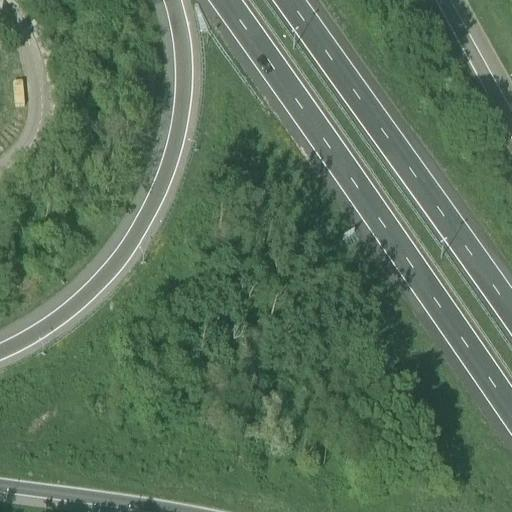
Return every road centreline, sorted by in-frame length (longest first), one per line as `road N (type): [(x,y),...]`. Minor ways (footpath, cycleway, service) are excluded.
road 1 (trunk): [(226,0),(511,414)]
road 2 (trunk): [(172,0),(184,86),(175,147),(151,207),(121,257),(83,297),(0,352)]
road 3 (trunk): [(511,314),(289,0)]
road 4 (trunk): [(0,484),(161,511)]
road 5 (trunk): [(511,118),(443,0)]
